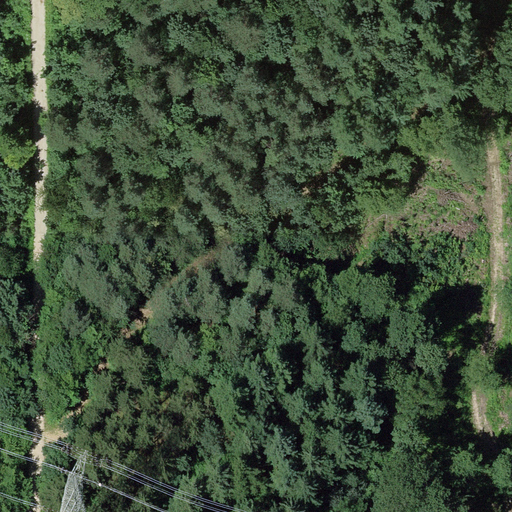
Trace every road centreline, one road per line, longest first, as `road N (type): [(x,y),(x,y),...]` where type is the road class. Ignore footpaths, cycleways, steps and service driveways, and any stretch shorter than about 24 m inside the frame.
road 1 (track): [(482,90),(140,286),(37,456)]
road 2 (track): [(35,0),(33,511)]
